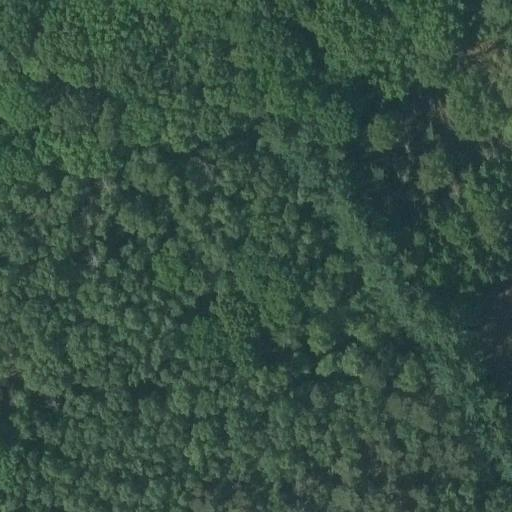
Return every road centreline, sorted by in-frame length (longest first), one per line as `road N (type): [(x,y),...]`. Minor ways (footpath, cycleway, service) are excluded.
road 1 (track): [(341,132),(387,192),(442,298),(511,403)]
road 2 (track): [(173,0),(341,132)]
road 3 (track): [(341,132),(359,92),(378,0)]
